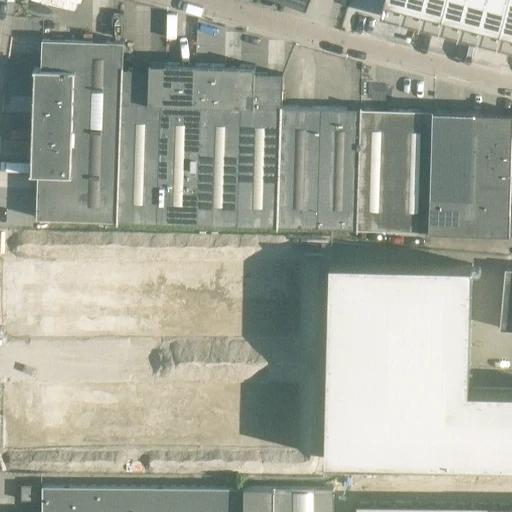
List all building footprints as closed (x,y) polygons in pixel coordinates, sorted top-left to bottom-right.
[(309,0),(281,0),(306,9),(309,0)] [(511,0),(384,0),(380,15),(511,49),(511,0)] [(30,170),(30,174),(37,175),(37,188),(36,218),(118,221),(198,223),(278,226),(357,228),(429,230),(434,231),(458,231),(509,233),(511,233),(511,113),(497,113),(463,112),(452,112),(447,112),(443,111),(433,111),(369,109),(361,109),(347,109),(312,108),(298,107),(282,107),(283,75),(255,74),(256,66),(255,66),(224,65),(203,65),(150,63),(150,70),(134,70),(123,69),(124,43),(115,42),(92,42),(42,40),(41,69),(34,69),(33,99),(30,170)] [(457,243),(458,231),(434,231),(434,242),(457,243)] [(511,389),(469,388),(472,264),(331,261),(326,459),(511,463),(511,389)] [(293,268),(4,267),(4,335),(293,335),(293,268)] [(511,268),(507,268),(502,328),(511,328),(511,268)] [(4,389),(4,445),(292,446),(292,389),(4,389)] [(22,500),(38,500),(38,485),(22,485),(22,500)] [(333,511),(334,488),(325,488),(244,487),(41,486),(41,511),(333,511)]
